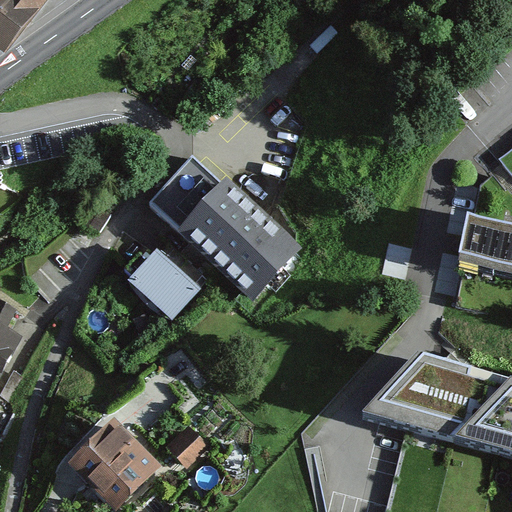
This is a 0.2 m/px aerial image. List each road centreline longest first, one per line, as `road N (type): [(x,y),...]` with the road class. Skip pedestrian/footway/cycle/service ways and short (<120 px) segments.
road 1 (residential): [(9,511),(45,373),(103,246),(170,170),(178,143),(156,119),(123,103),(0,123)]
road 2 (residential): [(422,277),(442,183),(473,142),(511,110)]
road 3 (tertiary): [(0,74),(105,0)]
